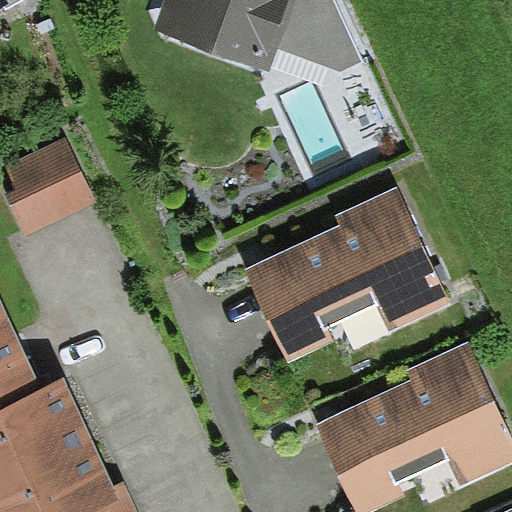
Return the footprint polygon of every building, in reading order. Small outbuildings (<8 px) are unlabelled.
[(162,0),(154,22),(271,64),(293,0),(162,0)] [(191,45),(149,77),(211,160),(253,129),(191,45)] [(28,229),(97,196),(66,132),(6,161),(16,180),(6,185),(28,229)] [(342,216),(247,260),(290,352),(335,331),(331,323),(381,300),(393,326),(457,297),(402,179),(338,208),(342,216)] [(0,511),(63,511),(65,509),(118,485),(62,364),(41,374),(0,283),(0,511)] [(412,373),(318,416),(361,508),(406,488),(402,479),(452,456),(464,482),(511,460),(511,419),(473,335),(409,365),(412,373)] [(118,485),(65,509),(65,511),(140,511),(127,481),(118,485)] [(511,511),(511,501),(489,511),(511,511)]
